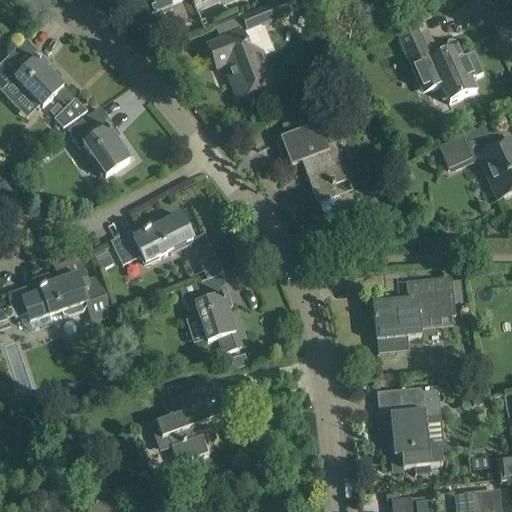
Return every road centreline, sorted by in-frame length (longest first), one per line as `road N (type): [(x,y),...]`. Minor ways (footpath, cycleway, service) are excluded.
road 1 (residential): [(331,511),(315,353),(270,242),(222,165)]
road 2 (residential): [(222,165),(80,233),(0,219)]
road 3 (residential): [(222,165),(129,55),(55,0)]
